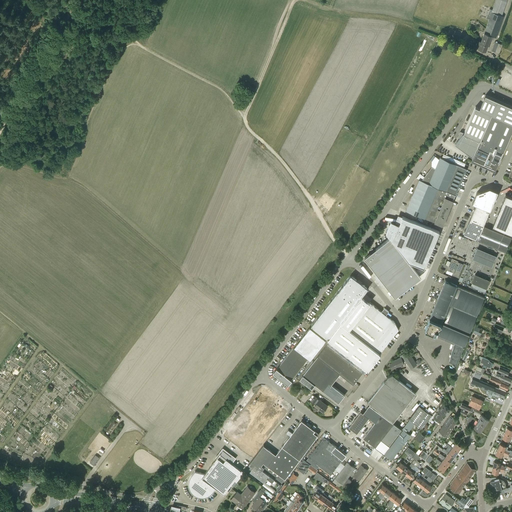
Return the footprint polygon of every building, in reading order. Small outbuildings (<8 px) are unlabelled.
[(501,16),(506,0),(495,0),(492,10),(489,9),(486,18),(489,19),(481,42),(479,41),(477,48),(478,48),(486,51),(489,41),(491,42),(493,37),(496,38),(504,16),(501,16)] [(497,43),(497,42),(496,41),(496,42),(495,42),(491,51),(499,54),(502,45),(498,43),(497,43)] [(460,131),(457,137),(461,138),(458,146),(475,153),(471,161),(483,166),(483,167),(485,168),(486,168),(486,167),(494,171),(498,163),(511,132),(511,106),(485,95),(479,108),(475,106),(464,133),(460,131)] [(423,177),(419,180),(418,179),(406,210),(442,225),(466,168),(439,157),(435,168),(431,167),(423,177)] [(476,193),(472,203),(476,205),(490,211),(498,191),(490,188),(476,193)] [(493,226),(511,233),(511,196),(506,194),(493,226)] [(476,205),(469,220),(483,225),(490,211),(476,205)] [(391,221),(386,233),(390,237),(409,261),(424,268),(439,232),(402,216),(399,224),(398,224),(391,221)] [(463,234),(477,240),(483,225),(469,220),(463,234)] [(483,225),(477,240),(505,251),(511,237),(483,225)] [(375,249),(365,258),(370,264),(370,265),(395,297),(414,283),(401,267),(409,261),(390,237),(375,249)] [(475,248),(471,259),(491,266),(495,255),(475,248)] [(457,264),(451,261),(447,270),(453,272),(452,274),(458,276),(463,264),(457,262),(457,264)] [(486,289),(490,280),(475,274),(472,282),(486,289)] [(351,275),(311,325),(328,338),(327,340),(361,367),(366,370),(367,369),(368,370),(381,354),(379,353),(384,348),(398,329),(396,325),(395,323),(394,321),(386,315),(386,314),(389,311),(384,308),(382,311),(381,311),(369,302),(362,296),(368,288),(361,283),(358,280),(351,275)] [(457,285),(445,280),(425,329),(454,342),(449,361),(456,364),(484,297),(457,286),(457,285)] [(511,325),(511,322),(511,319),(504,316),(501,323),(504,324),(505,323),(511,325)] [(310,360),(326,340),(310,327),(274,373),(288,384),(308,358),(310,360)] [(340,374),(353,384),(363,372),(327,344),(318,356),(323,360),(329,365),(334,369),(340,374)] [(410,368),(416,365),(408,351),(401,355),(400,356),(400,357),(391,362),(392,362),(389,364),(391,369),(403,363),(403,361),(405,360),(410,368)] [(318,356),(303,375),(309,380),(315,384),(325,392),(328,388),(331,385),(340,374),(334,369),(329,365),(323,360),(318,356)] [(482,357),(480,362),(483,363),(482,364),(489,367),(491,362),(487,361),(488,359),(484,358),(482,357)] [(509,382),(511,377),(507,375),(509,370),(499,366),(498,370),(496,369),(493,369),(491,374),(495,376),(509,382)] [(481,376),(482,373),(476,370),(473,377),(477,379),(479,376),(481,376)] [(411,390),(399,380),(393,375),(393,374),(387,377),(368,402),(393,422),(416,393),(411,390)] [(300,379),(312,388),(315,384),(309,380),(303,375),(300,379)] [(473,377),(469,376),(467,381),(470,383),(503,397),(505,392),(494,387),(495,386),(477,379),(473,377)] [(506,389),(508,384),(491,377),(489,380),(500,384),(499,386),(506,389)] [(345,395),(331,385),(328,388),(325,392),(338,403),(345,395)] [(259,390),(224,435),(250,457),(286,411),(259,390)] [(479,409),(483,401),(466,393),(462,402),(479,409)] [(318,400),(316,399),(317,398),(314,396),(313,396),(310,400),(310,401),(313,403),(314,402),(316,403),(314,405),(322,411),(327,405),(319,399),(318,400)] [(436,408),(438,406),(428,398),(426,401),(436,408)] [(467,405),(462,403),(460,406),(463,408),(463,409),(462,408),(460,412),(465,415),(467,411),(468,412),(469,410),(472,411),(474,408),(467,405)] [(445,416),(450,409),(443,404),(438,411),(445,416)] [(375,422),(381,414),(369,405),(363,413),(369,417),(375,422)] [(422,428),(425,424),(431,415),(419,406),(409,419),(422,428)] [(369,417),(363,413),(361,411),(349,427),(354,431),(355,430),(357,432),(369,417)] [(440,423),(445,416),(438,411),(433,417),(440,423)] [(393,422),(385,415),(382,413),(381,414),(375,422),(363,438),(375,447),(381,439),(393,423),(393,422)] [(447,425),(448,425),(454,418),(450,415),(444,423),(447,425)] [(484,425),(489,419),(482,415),(478,421),(481,423),(484,425)] [(446,437),(457,421),(454,418),(448,425),(447,425),(444,423),(439,431),(443,434),(446,437)] [(251,460),(248,464),(248,465),(246,467),(248,469),(274,489),(273,492),(276,494),(283,485),(281,484),(315,438),(316,438),(318,435),(313,432),(315,430),(301,420),(276,454),(263,445),(251,460)] [(415,426),(415,425),(409,420),(402,429),(403,430),(385,454),(392,459),(410,435),(407,433),(413,425),(415,426)] [(481,431),(484,425),(481,423),(478,421),(474,426),(474,427),(481,431)] [(389,445),(401,429),(393,423),(381,439),(389,445)] [(511,436),(505,433),(502,438),(510,441),(511,439),(511,438),(511,436)] [(335,446),(324,437),(309,456),(330,474),(346,454),(335,446)] [(458,451),(462,446),(456,442),(452,447),(458,451)] [(452,447),(450,445),(447,443),(446,445),(448,447),(448,448),(450,450),(448,452),(454,456),(458,451),(452,447)] [(508,454),(509,451),(504,449),(506,446),(500,443),(497,449),(503,451),(508,454)] [(411,457),(415,453),(408,447),(404,452),(411,457)] [(450,461),(454,456),(448,452),(444,448),(442,450),(447,454),(445,457),(440,453),(450,461)] [(189,480),(189,483),(189,485),(189,488),(191,490),(192,492),(194,494),(196,495),(198,496),(201,497),(204,497),(206,496),(208,495),(211,494),(212,492),(215,488),(216,488),(217,489),(223,494),(226,490),(241,470),(231,463),(234,459),(223,451),(222,450),(204,473),(197,472),(195,471),(192,475),(190,478),(189,480)] [(447,466),(450,461),(440,453),(438,455),(443,459),(441,462),(447,466)] [(100,458),(97,456),(91,464),(94,466),(100,458)] [(447,466),(441,462),(436,458),(435,459),(435,460),(437,462),(437,463),(439,465),(437,467),(443,471),(447,466)] [(306,471),(307,469),(310,464),(311,464),(304,459),(297,468),(304,473),(305,470),(306,471)] [(405,465),(409,460),(407,459),(403,464),(400,461),(396,467),(401,470),(403,467),(405,465)] [(406,474),(414,464),(416,461),(414,460),(408,468),(405,465),(403,467),(401,470),(406,474)] [(417,467),(420,463),(417,460),(416,461),(414,464),(406,474),(411,478),(417,471),(413,468),(415,466),(417,467)] [(510,468),(507,467),(500,466),(500,462),(494,461),(493,467),(504,469),(509,471),(510,468)] [(341,488),(348,478),(355,467),(347,462),(333,481),(337,484),(337,485),(340,487),(341,488)] [(449,487),(458,493),(476,470),(467,463),(449,487)] [(360,480),(367,470),(362,465),(354,476),(360,480)] [(418,484),(422,479),(426,474),(429,470),(425,467),(422,471),(423,473),(420,477),(417,475),(413,480),(418,484)] [(317,472),(314,476),(325,485),(329,481),(317,472)] [(431,478),(433,475),(432,474),(431,473),(429,476),(425,481),(422,479),(418,484),(423,488),(431,478)] [(345,490),(351,481),(348,478),(341,488),(342,489),(343,488),(345,490)] [(432,479),(431,478),(423,488),(428,492),(432,487),(429,484),(432,479)] [(496,490),(498,495),(504,493),(503,489),(507,488),(504,480),(499,478),(490,480),(492,485),(491,486),(492,492),(496,490)] [(284,491),(287,486),(285,484),(279,492),(280,492),(281,493),(282,493),(283,491),(284,491)] [(379,498),(387,488),(382,484),(378,489),(381,491),(377,496),(379,498)] [(252,490),(253,488),(251,486),(249,488),(247,487),(241,495),(237,492),(231,499),(242,508),(254,492),(252,490)] [(318,500),(323,493),(324,491),(317,486),(314,490),(316,491),(312,496),(318,500)] [(388,497),(392,492),(387,488),(379,498),(381,499),(385,495),(388,497)] [(255,501),(252,506),(259,511),(260,509),(261,509),(263,510),(267,505),(265,503),(266,502),(264,500),(259,497),(261,494),(263,492),(260,490),(253,500),(255,501)] [(387,507),(389,505),(397,495),(392,492),(388,497),(391,499),(387,504),(385,506),(387,507)] [(299,507),(303,502),(301,500),(303,497),(298,493),(291,501),(294,503),(299,507)] [(323,503),(328,496),(323,493),(318,500),(323,503)] [(449,509),(455,501),(450,498),(445,494),(439,502),(446,507),(449,509)] [(398,504),(402,499),(397,495),(389,505),(391,507),(395,502),(398,504)] [(328,507),(333,500),(334,498),(332,496),(330,498),(328,496),(323,503),(328,507)] [(469,508),(469,506),(473,500),(470,498),(468,501),(465,505),(464,506),(464,508),(464,511),(473,511),(474,507),(469,508)] [(333,511),(338,504),(333,500),(328,507),(333,511)] [(296,511),(299,507),(294,503),(291,501),(288,506),(292,509),(296,511)] [(403,511),(409,505),(404,501),(400,506),(403,508),(400,511),(403,511)] [(340,511),(345,505),(341,503),(337,509),(340,511)]
